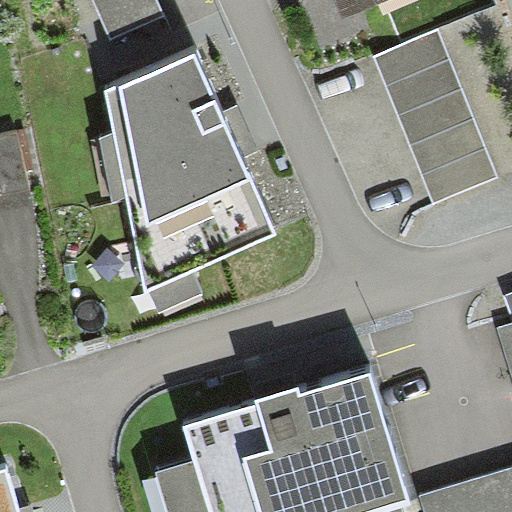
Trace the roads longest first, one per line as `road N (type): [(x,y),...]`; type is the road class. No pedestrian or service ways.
road 1 (residential): [(66,386),(369,292)]
road 2 (residential): [(369,292),(246,0)]
road 3 (residential): [(369,292),(511,252)]
road 4 (residential): [(66,386),(101,511)]
